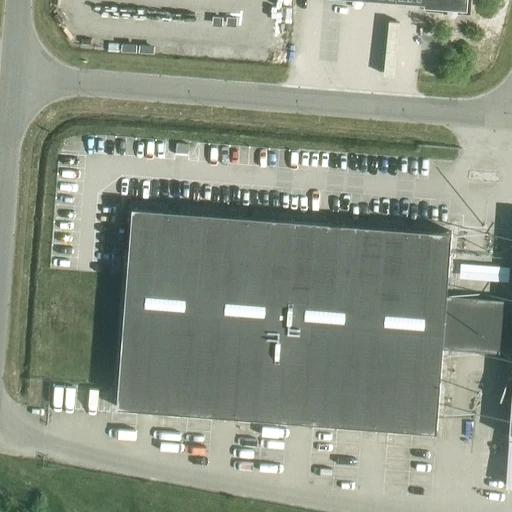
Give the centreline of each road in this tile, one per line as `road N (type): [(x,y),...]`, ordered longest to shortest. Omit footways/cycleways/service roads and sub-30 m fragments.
road 1 (residential): [(13,79),(511,116)]
road 2 (residential): [(13,79),(0,270)]
